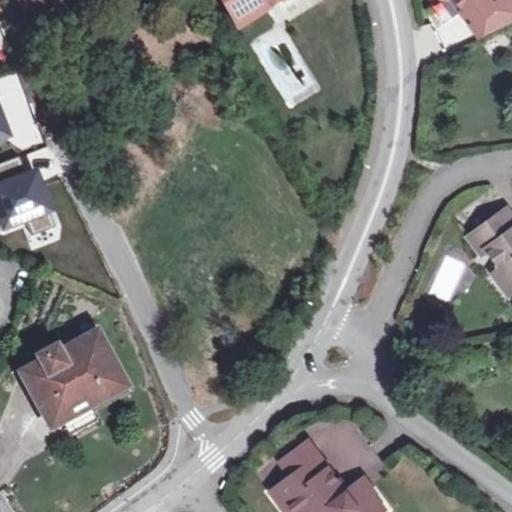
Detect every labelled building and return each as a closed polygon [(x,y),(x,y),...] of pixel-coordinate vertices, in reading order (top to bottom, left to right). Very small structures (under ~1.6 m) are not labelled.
[(17,0),(31,30),(76,0),(17,0)] [(221,0),(238,27),(283,0),(221,0)] [(0,103),(0,148),(15,143),(0,103)] [(39,177),(0,191),(0,212),(8,234),(54,217),(39,177)] [(489,250),(506,270),(511,276),(511,216),(506,209),(471,238),(484,254),(489,250)] [(511,276),(506,270),(498,275),(511,291),(511,276)] [(50,429),(62,424),(88,409),(126,390),(122,381),(97,334),(60,353),(57,347),(36,358),(39,365),(21,374),(50,429)] [(394,373),(405,370),(402,359),(391,362),(394,373)] [(408,387),(405,370),(394,373),(396,389),(408,387)] [(88,409),(62,424),(70,440),(97,426),(88,409)] [(350,442),(346,447),(364,461),(375,446),(341,421),(334,430),(350,442)] [(293,473),(318,455),(307,439),(281,458),(293,473)] [(318,455),(293,473),(270,490),(286,511),(379,511),(385,507),(363,477),(345,491),(318,455)]
